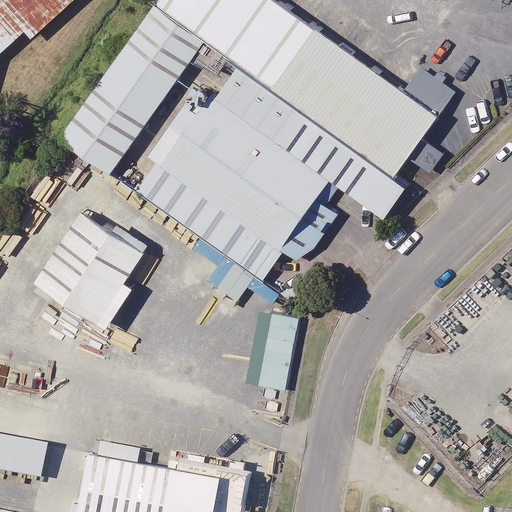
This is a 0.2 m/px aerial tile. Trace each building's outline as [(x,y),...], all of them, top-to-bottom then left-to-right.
[(417,120),(250,0),(142,0),(41,141),(251,292),(341,168),(368,187),(417,120)] [(131,264),(67,217),(14,289),(90,345),(121,303),(109,294),(131,264)] [(302,317),(265,310),(253,381),(289,387),(302,317)] [(45,440),(0,431),(0,467),(39,474),(45,440)] [(221,511),(224,495),(70,469),(62,511),(221,511)]
